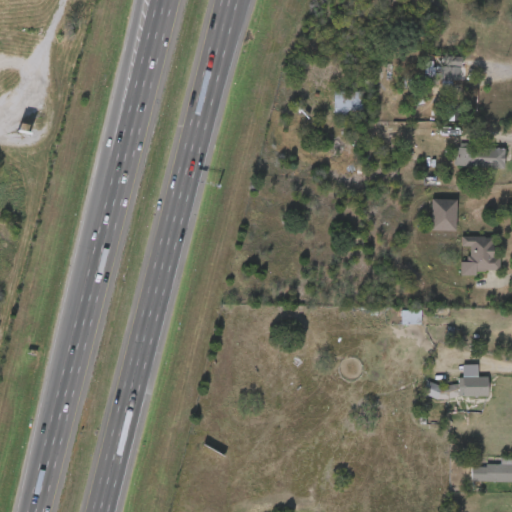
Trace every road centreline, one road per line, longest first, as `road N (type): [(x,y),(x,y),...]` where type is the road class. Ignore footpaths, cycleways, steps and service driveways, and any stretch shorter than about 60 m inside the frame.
road 1 (motorway): [(101,511),(230,0)]
road 2 (motorway): [(97,214),(28,511)]
road 3 (motorway): [(151,0),(97,214)]
road 4 (motorway): [(124,63),(97,214)]
